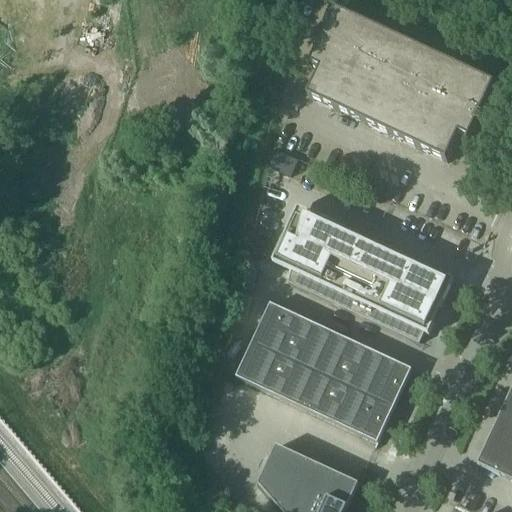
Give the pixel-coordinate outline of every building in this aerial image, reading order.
[(471,143),(496,88),(337,14),(311,70),(312,70),(313,69),(323,74),(309,100),(448,165),(461,138),(471,143)] [(430,337),(444,306),(455,283),(299,209),(273,264),(292,273),(289,285),(420,346),(425,335),(430,337)] [(406,387),(413,372),(271,307),(237,380),(379,446),(406,387)] [(478,468),(511,483),(511,391),(491,437),(492,438),(478,468)] [(348,511),(360,487),(278,449),(260,487),(280,511),(348,511)]
